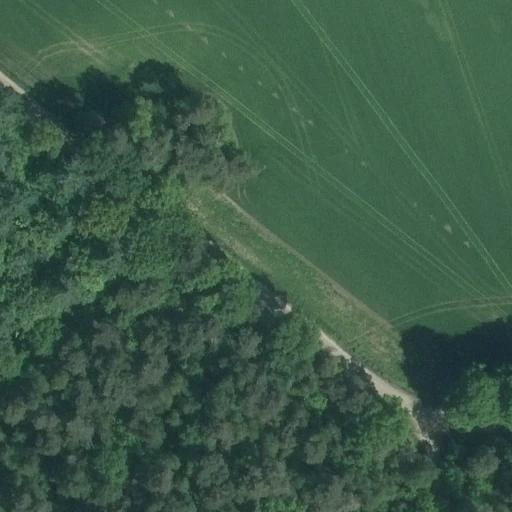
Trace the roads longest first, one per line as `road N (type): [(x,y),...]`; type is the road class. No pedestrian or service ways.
road 1 (unclassified): [(511,423),(436,413),(382,385),(0,80)]
road 2 (track): [(171,217),(0,314)]
